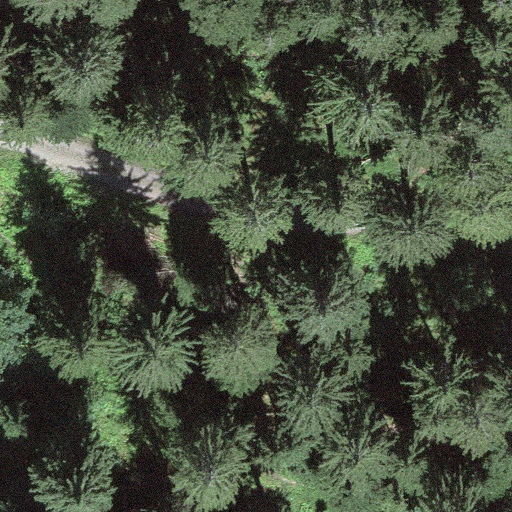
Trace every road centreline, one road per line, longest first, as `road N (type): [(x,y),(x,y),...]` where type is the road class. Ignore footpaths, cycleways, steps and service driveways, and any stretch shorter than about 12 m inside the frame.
road 1 (track): [(511,200),(424,221),(313,223),(195,206),(0,131)]
road 2 (track): [(0,226),(74,290),(163,399),(254,461),(359,511)]
